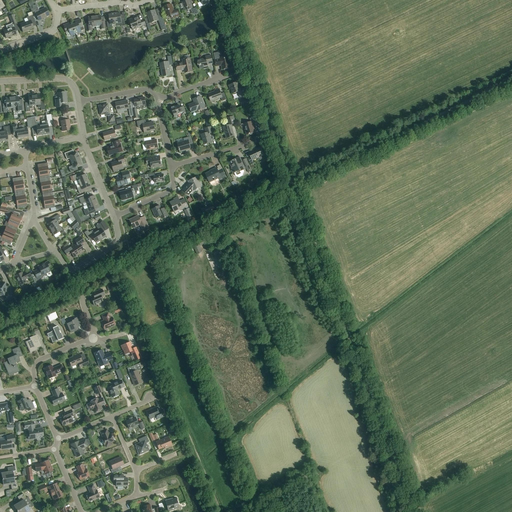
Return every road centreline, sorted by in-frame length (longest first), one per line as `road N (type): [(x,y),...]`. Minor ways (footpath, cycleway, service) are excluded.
road 1 (track): [(511,80),(293,185)]
road 2 (track): [(293,185),(118,270)]
road 3 (track): [(118,270),(0,327)]
